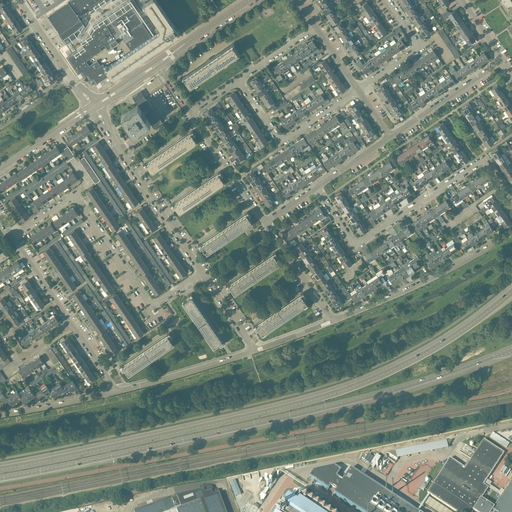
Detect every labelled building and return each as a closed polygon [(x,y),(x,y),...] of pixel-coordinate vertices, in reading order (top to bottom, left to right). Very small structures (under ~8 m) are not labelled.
[(74,0),(70,0),(68,2),(79,17),(84,25),(88,19),(86,17),(74,0)] [(74,0),(86,17),(88,19),(90,15),(91,14),(89,11),(89,10),(82,0),(74,0)] [(89,0),(82,0),(89,10),(89,11),(91,14),(97,10),(96,9),(89,0)] [(96,0),(89,0),(96,9),(101,6),(96,0)] [(107,65),(105,66),(106,67),(107,69),(110,74),(113,78),(138,60),(139,62),(158,50),(160,48),(159,46),(164,43),(165,45),(170,41),(169,39),(173,37),(174,38),(175,37),(176,38),(180,34),(179,32),(179,31),(178,31),(178,30),(177,30),(176,30),(171,23),(155,0),(147,0),(143,3),(142,4),(143,6),(145,5),(159,27),(159,31),(157,33),(154,35),(146,40),(131,50),(108,66),(107,65)] [(146,40),(154,35),(130,0),(130,1),(120,7),(124,12),(119,16),(123,21),(115,26),(118,31),(117,32),(113,35),(115,37),(117,40),(122,37),(122,36),(124,35),(128,40),(125,41),(131,50),(146,40)] [(325,0),(319,5),(322,9),(329,5),(332,3),(330,1),(328,3),(326,0),(325,0)] [(359,6),(363,11),(370,6),(366,1),(364,3),(362,0),(356,4),(358,7),(359,6)] [(448,0),(443,0),(440,2),(442,5),(437,8),(440,13),(446,9),(445,6),(446,5),(447,6),(448,5),(447,4),(450,3),(448,0)] [(511,0),(500,0),(511,17),(511,0)] [(403,6),(406,11),(413,6),(410,1),(403,6)] [(68,2),(47,16),(67,44),(64,40),(75,33),(77,37),(84,25),(79,17),(68,2)] [(8,9),(5,4),(0,7),(0,9),(2,13),(8,9)] [(322,9),(326,14),(333,10),(329,5),(322,9)] [(373,11),(370,6),(363,11),(366,16),(373,11)] [(416,11),(413,6),(406,11),(410,15),(416,11)] [(120,7),(114,12),(117,17),(119,16),(124,12),(120,7)] [(6,18),(12,14),(8,9),(2,13),(6,18)] [(455,9),(452,11),(451,11),(451,12),(449,13),(447,11),(442,15),(445,19),(448,22),(451,19),(458,15),(455,9)] [(326,14),(329,19),(336,15),(333,10),(326,14)] [(377,16),(373,11),(366,16),(363,18),(367,23),(370,21),(377,16)] [(410,15),(413,21),(420,16),(416,11),(410,15)] [(114,12),(102,19),(113,35),(117,32),(118,31),(115,26),(123,21),(119,16),(117,17),(114,12)] [(15,19),(12,14),(6,18),(9,23),(15,19)] [(329,19),(332,24),(339,20),(340,20),(342,18),(341,16),(338,18),(336,15),(329,19)] [(462,19),(458,15),(451,19),(455,24),(462,19)] [(380,21),(377,16),(370,21),(373,26),(380,21)] [(423,21),(420,16),(413,21),(416,25),(423,21)] [(12,28),(19,24),(15,19),(9,23),(12,28)] [(102,19),(97,23),(99,25),(106,36),(101,39),(105,44),(108,49),(119,42),(117,40),(115,37),(113,35),(102,19)] [(455,24),(458,29),(465,24),(462,19),(455,24)] [(373,26),(376,31),(383,26),(380,21),(373,26)] [(416,25),(420,30),(427,26),(423,21),(416,25)] [(334,27),(338,32),(344,27),(341,22),(334,27)] [(22,29),(19,24),(12,28),(16,33),(22,29)] [(96,24),(92,26),(101,39),(106,36),(99,25),(97,26),(96,24)] [(420,30),(423,35),(430,31),(431,32),(433,31),(429,24),(427,26),(420,30)] [(468,29),(465,24),(458,29),(461,34),(468,29)] [(92,26),(89,32),(91,35),(100,48),(105,44),(101,39),(92,26)] [(387,31),(383,26),(376,31),(380,36),(387,31)] [(348,32),(344,27),(338,32),(341,37),(348,32)] [(461,34),(465,39),(472,34),(468,29),(461,34)] [(341,37),(344,42),(351,37),(348,32),(341,37)] [(75,33),(64,40),(67,44),(69,42),(77,37),(75,33)] [(470,43),(472,42),(472,43),(473,42),(472,41),(475,39),(472,34),(465,39),(467,42),(462,45),(465,50),(471,46),(470,43)] [(91,35),(85,39),(96,54),(101,50),(100,48),(91,35)] [(22,47),(24,45),(30,41),(27,36),(19,42),(22,47)] [(344,42),(348,47),(354,42),(351,37),(344,42)] [(395,42),(400,49),(405,45),(403,42),(406,40),(404,37),(401,39),(401,38),(395,42)] [(85,39),(80,42),(84,47),(91,58),(96,54),(85,39)] [(34,46),(30,41),(24,45),(28,50),(34,46)] [(312,41),(307,44),(312,51),(317,48),(312,41)] [(348,47),(351,52),(358,47),(361,45),(360,42),(356,45),(354,42),(348,47)] [(390,56),(395,52),(390,45),(388,42),(386,43),(388,45),(384,47),(385,49),(390,56)] [(395,52),(400,49),(395,42),(390,45),(395,52)] [(304,46),(302,47),(307,54),(312,51),(307,44),(307,43),(304,45),(304,46)] [(233,44),(184,77),(190,86),(239,52),(233,44)] [(31,55),(37,51),(34,46),(28,50),(31,55)] [(76,59),(72,62),(79,73),(82,72),(90,66),(89,66),(86,61),(91,58),(84,47),(78,51),(82,56),(76,59)] [(302,47),(297,51),(302,58),(307,54),(302,47)] [(351,52),(354,56),(361,52),(358,47),(351,52)] [(385,59),(390,56),(385,49),(381,52),(385,59)] [(438,58),(433,49),(427,53),(432,60),(434,63),(436,62),(435,60),(438,58)] [(34,60),(40,56),(37,51),(31,55),(34,60)] [(78,51),(73,54),(76,59),(82,56),(78,51)] [(297,61),(302,58),(297,51),(292,54),(297,61)] [(381,52),(376,56),(380,62),(385,59),(381,52)] [(484,52),(479,55),(483,62),(489,59),(484,52)] [(427,63),(432,60),(427,53),(422,56),(427,63)] [(292,54),(287,57),(292,64),(297,61),(292,54)] [(478,66),(483,62),(479,55),(474,59),(478,66)] [(40,56),(34,60),(38,65),(44,61),(40,56)] [(375,66),(380,62),(376,56),(371,59),(375,66)] [(422,56),(417,60),(422,67),(427,63),(422,56)] [(287,68),(292,64),(287,57),(282,61),(287,68)] [(319,63),(317,60),(311,64),(315,69),(319,66),(322,69),(328,64),(325,59),(319,63)] [(371,59),(366,62),(370,69),(375,66),(371,59)] [(474,59),(469,62),(473,69),(478,66),(474,59)] [(90,66),(82,72),(85,77),(88,75),(101,65),(97,60),(89,66),(90,66)] [(361,67),(363,68),(362,69),(363,70),(363,69),(365,72),(370,69),(366,62),(363,64),(359,60),(355,63),(359,68),(361,67)] [(417,70),(422,67),(417,60),(412,63),(417,70)] [(41,70),(47,66),(44,61),(38,65),(41,70)] [(282,61),(277,64),(282,71),(287,68),(282,61)] [(468,73),(473,69),(469,62),(464,66),(468,73)] [(412,63),(408,66),(412,73),(417,70),(412,63)] [(101,65),(88,75),(91,80),(94,78),(107,69),(106,67),(103,64),(101,65)] [(282,71),(277,64),(272,67),(276,73),(273,75),(278,82),(282,78),(279,73),(282,71)] [(325,74),(332,69),(333,68),(331,65),(330,66),(328,64),(322,69),(325,74)] [(44,75),(51,71),(47,66),(41,70),(44,75)] [(407,77),(412,73),(408,66),(403,70),(407,77)] [(455,74),(456,75),(455,76),(456,77),(457,76),(459,79),(464,76),(459,69),(456,71),(453,66),(448,69),(452,75),(455,74)] [(464,66),(459,69),(464,76),(468,73),(464,66)] [(3,67),(0,68),(0,73),(2,76),(4,80),(9,76),(7,73),(8,72),(5,68),(4,69),(3,67)] [(107,69),(94,78),(97,83),(99,82),(110,74),(107,69)] [(325,74),(328,79),(335,74),(332,69),(325,74)] [(403,70),(398,73),(402,80),(407,77),(403,70)] [(54,76),(51,71),(44,75),(48,80),(54,76)] [(404,82),(402,80),(398,73),(393,77),(398,85),(404,82)] [(339,79),(335,74),(328,79),(332,84),(339,79)] [(453,83),(455,82),(450,75),(445,78),(450,85),(450,87),(454,85),(453,83)] [(253,86),(260,81),(257,76),(250,80),(253,86)] [(445,89),(450,85),(445,78),(440,82),(445,89)] [(332,84),(335,89),(342,84),(339,79),(332,84)] [(264,86),(260,81),(253,86),(257,91),(264,86)] [(440,82),(435,85),(440,92),(445,89),(440,82)] [(27,86),(25,83),(22,85),(28,94),(33,90),(32,88),(30,85),(29,84),(27,86)] [(379,93),(386,88),(383,83),(376,88),(379,93)] [(345,89),(342,84),(335,89),(338,94),(345,89)] [(19,91),(23,97),(28,94),(22,85),(20,87),(22,89),(19,91)] [(435,95),(440,92),(435,85),(430,88),(435,95)] [(495,95),(501,90),(497,85),(491,89),(495,95)] [(260,96),(267,91),(264,86),(257,91),(260,96)] [(321,94),(324,93),(320,87),(315,90),(319,95),(315,97),(320,104),(325,100),(321,94)] [(390,93),(386,88),(379,93),(383,98),(390,93)] [(430,88),(425,92),(430,99),(435,95),(430,88)] [(495,95),(498,100),(505,96),(501,90),(495,95)] [(23,97),(19,91),(14,94),(18,100),(23,97)] [(231,101),(238,96),(234,91),(227,96),(231,101)] [(271,96),(267,91),(260,96),(264,101),(271,96)] [(132,97),(137,104),(145,98),(141,92),(132,97)] [(425,102),(430,99),(425,92),(420,95),(425,102)] [(383,98),(386,103),(393,98),(390,93),(383,98)] [(13,104),(18,100),(14,94),(9,98),(13,104)] [(420,95),(415,98),(420,105),(425,102),(420,95)] [(3,100),(8,107),(13,104),(9,98),(8,96),(3,100)] [(241,101),(238,96),(231,101),(234,106),(241,101)] [(267,106),(274,101),(271,96),(264,101),(267,106)] [(499,107),(502,105),(508,101),(505,96),(498,100),(500,103),(498,105),(499,107)] [(163,122),(146,97),(137,103),(138,105),(121,116),(134,134),(151,123),(154,128),(163,122)] [(315,107),(320,104),(315,97),(310,100),(315,107)] [(0,99),(0,105),(3,111),(8,107),(3,100),(2,98),(0,99)] [(396,103),(393,98),(386,103),(389,108),(396,103)] [(415,109),(420,105),(415,98),(410,102),(415,109)] [(281,100),(276,104),(274,101),(267,106),(270,111),(276,107),(278,109),(286,104),(284,102),(282,103),(281,100)] [(310,100),(306,104),(310,110),(315,107),(310,100)] [(234,106),(237,111),(244,106),(241,101),(234,106)] [(502,105),(506,111),(511,106),(508,101),(502,105)] [(351,112),(358,108),(355,102),(348,107),(351,112)] [(460,110),(462,113),(463,112),(465,115),(473,109),(472,107),(470,108),(468,105),(470,104),(468,102),(461,107),(462,109),(460,110)] [(389,108),(393,113),(400,108),(396,103),(389,108)] [(305,114),(310,110),(306,104),(301,107),(305,114)] [(247,111),(244,106),(237,111),(241,116),(247,111)] [(207,117),(214,112),(211,107),(204,112),(207,117)] [(301,107),(296,110),(300,117),(305,114),(301,107)] [(361,112),(358,108),(351,112),(354,117),(361,112)] [(403,113),(400,108),(393,113),(396,118),(403,113)] [(465,115),(469,120),(475,116),(477,114),(473,109),(465,115)] [(295,121),(300,117),(296,110),(291,114),(295,121)] [(241,116),(244,121),(251,116),(252,115),(250,112),(249,113),(247,111),(241,116)] [(216,115),(214,112),(207,117),(210,122),(217,117),(220,115),(219,114),(216,115)] [(291,124),(295,121),(291,114),(290,112),(285,116),(286,117),(291,124)] [(357,123),(358,122),(365,117),(361,112),(354,117),(353,118),(357,123)] [(342,119),(340,121),(338,119),(339,119),(338,118),(336,115),(330,119),(335,126),(338,124),(341,128),(346,125),(342,119)] [(254,121),(251,116),(244,121),(247,126),(254,121)] [(469,120),(472,125),(479,121),(475,116),(469,120)] [(210,122),(214,127),(221,122),(217,117),(210,122)] [(286,127),(291,124),(286,117),(281,120),(286,127)] [(368,122),(365,117),(358,122),(361,127),(368,122)] [(330,119),(325,122),(330,129),(335,126),(330,119)] [(247,126),(251,131),(258,126),(254,121),(247,126)] [(330,129),(325,122),(325,121),(322,123),(323,124),(320,126),(325,133),(330,129)] [(483,126),(479,121),(472,125),(476,131),(483,126)] [(224,127),(221,122),(214,127),(217,132),(224,127)] [(361,127),(365,132),(371,127),(368,122),(361,127)] [(446,127),(443,122),(440,123),(439,122),(435,124),(436,126),(440,132),(446,127)] [(87,125),(82,128),(87,135),(92,131),(87,125)] [(261,131),(258,126),(251,131),(254,136),(261,131)] [(320,126),(316,129),(320,136),(325,133),(320,126)] [(476,131),(480,136),(486,132),(483,126),(476,131)] [(217,132),(220,137),(228,132),(224,127),(217,132)] [(371,127),(365,132),(356,137),(358,140),(361,138),(360,138),(366,134),(368,137),(375,132),(371,127)] [(450,133),(446,127),(440,132),(436,134),(438,136),(442,134),(444,137),(450,133)] [(81,139),(87,135),(82,128),(77,132),(81,139)] [(315,139),(320,136),(316,129),(311,132),(315,139)] [(196,135),(193,130),(189,133),(190,134),(148,162),(147,161),(143,164),(146,168),(148,167),(152,172),(197,141),(194,136),(196,135)] [(254,136),(257,141),(264,136),(261,131),(254,136)] [(77,132),(72,135),(77,142),(81,139),(77,132)] [(231,137),(228,132),(220,137),(224,142),(231,137)] [(311,132),(306,136),(310,143),(315,139),(311,132)] [(490,137),(486,132),(480,136),(483,141),(490,137)] [(423,139),(427,145),(429,147),(432,145),(431,144),(433,142),(427,133),(424,135),(425,137),(423,139)] [(444,137),(447,142),(454,138),(450,133),(444,137)] [(357,148),(355,145),(356,145),(355,144),(354,142),(356,140),(352,134),(348,138),(351,142),(348,145),(352,151),(357,148)] [(72,145),(77,142),(72,135),(67,138),(72,145)] [(268,141),(264,136),(257,141),(261,146),(268,141)] [(224,142),(227,147),(234,142),(231,137),(224,142)] [(304,149),(309,146),(303,137),(298,141),(303,148),(304,149)] [(490,137),(483,141),(487,147),(494,142),(490,137)] [(446,147),(449,145),(451,148),(457,143),(454,138),(447,142),(444,145),(446,147)] [(422,148),(427,145),(423,139),(417,142),(422,148)] [(102,147),(99,141),(92,146),(96,151),(102,147)] [(298,151),(303,148),(298,141),(293,144),(298,151)] [(238,147),(234,142),(227,147),(231,152),(238,147)] [(417,142),(412,146),(416,152),(422,148),(417,142)] [(451,148),(454,153),(461,149),(457,143),(451,148)] [(293,154),(298,151),(293,144),(288,148),(293,154)] [(348,155),(352,151),(348,145),(343,148),(348,155)] [(60,151),(56,146),(51,149),(56,156),(61,152),(60,151)] [(411,156),(416,152),(412,146),(407,149),(411,156)] [(106,151),(102,147),(96,151),(99,156),(106,151)] [(231,152),(234,157),(241,152),(238,147),(231,152)] [(491,153),(495,158),(501,154),(496,147),(490,151),(492,153),(491,153)] [(288,158),(293,154),(288,148),(283,151),(288,158)] [(343,148),(338,151),(343,158),(348,155),(343,148)] [(46,153),(51,159),(56,156),(51,149),(46,153)] [(407,149),(401,153),(406,159),(411,156),(407,149)] [(465,154),(461,149),(454,153),(458,159),(465,154)] [(109,156),(106,151),(99,156),(102,161),(109,156)] [(283,151),(278,154),(283,161),(288,158),(283,151)] [(338,162),(343,158),(338,151),(333,155),(338,162)] [(243,155),(241,152),(234,157),(237,162),(245,156),(244,154),(243,155)] [(46,163),(51,159),(46,153),(41,156),(46,163)] [(400,163),(406,159),(401,153),(396,157),(394,159),(397,162),(399,161),(400,163)] [(279,164),(283,161),(278,154),(274,158),(279,164)] [(465,154),(458,159),(462,164),(468,159),(465,154)] [(505,159),(501,154),(495,158),(499,163),(505,159)] [(326,155),(321,159),(328,168),(333,165),(328,158),(326,155)] [(333,155),(328,158),(333,165),(338,162),(333,155)] [(41,166),(46,163),(41,156),(36,159),(41,166)] [(102,161),(106,166),(112,162),(109,156),(102,161)] [(274,158),(268,161),(273,168),(279,164),(274,158)] [(36,169),(41,166),(36,159),(31,163),(36,169)] [(499,163),(502,169),(509,164),(505,159),(499,163)] [(444,170),(450,166),(445,160),(440,164),(444,170)] [(268,171),(273,168),(268,161),(264,165),(268,171)] [(389,161),(384,165),(388,171),(394,167),(395,169),(397,167),(394,163),(392,165),(389,161)] [(112,162),(106,166),(105,167),(108,172),(115,167),(112,162)] [(31,173),(36,169),(31,163),(26,166),(31,173)] [(321,163),(316,166),(320,173),(326,170),(321,163)] [(439,174),(444,170),(440,164),(435,167),(439,174)] [(511,169),(509,164),(502,169),(506,174),(511,169)] [(390,174),(388,171),(384,165),(379,169),(383,175),(385,178),(390,174)] [(26,176),(31,173),(26,166),(21,170),(26,176)] [(259,169),(257,166),(256,166),(251,169),(253,172),(247,176),(250,181),(257,176),(258,176),(256,173),(260,170),(259,170),(259,169)] [(315,177),(320,173),(316,166),(311,170),(315,177)] [(118,172),(115,167),(108,172),(112,177),(118,172)] [(435,167),(429,171),(434,177),(439,174),(435,167)] [(424,175),(428,181),(434,177),(429,171),(427,168),(422,172),(424,175)] [(378,178),(383,175),(379,169),(373,172),(378,178)] [(21,180),(26,176),(21,170),(16,173),(20,179),(21,180)] [(67,174),(68,176),(73,183),(78,180),(72,170),(67,174)] [(311,170),(306,173),(311,180),(315,177),(311,170)] [(223,175),(220,171),(216,173),(217,174),(175,203),(175,202),(171,204),(174,209),(176,207),(180,213),(225,182),(221,176),(223,175)] [(20,179),(16,173),(16,172),(11,176),(15,182),(20,179)] [(118,172),(112,177),(115,182),(122,177),(118,172)] [(372,182),(378,178),(373,172),(368,176),(372,182)] [(306,183),(311,180),(306,173),(301,177),(306,183)] [(488,177),(487,178),(484,173),(478,177),(484,186),(491,181),(488,177)] [(424,175),(419,178),(423,185),(425,183),(426,184),(429,182),(428,181),(424,175)] [(10,186),(15,182),(11,176),(6,179),(10,186)] [(70,185),(73,183),(68,176),(63,180),(68,187),(70,185)] [(261,181),(257,176),(250,181),(254,186),(261,181)] [(367,186),(372,182),(368,176),(363,180),(367,186)] [(125,182),(122,177),(115,182),(119,187),(125,182)] [(301,177),(296,180),(301,187),(306,183),(301,177)] [(478,177),(473,181),(477,187),(480,185),(482,188),(485,186),(484,186),(478,177)] [(419,178),(413,182),(412,180),(409,181),(412,186),(415,185),(417,189),(423,185),(419,178)] [(1,182),(5,189),(10,186),(6,179),(1,182)] [(58,183),(63,190),(68,187),(63,180),(58,183)] [(296,190),(301,187),(296,180),(291,183),(296,190)] [(362,189),(367,186),(363,180),(357,183),(362,189)] [(254,186),(257,191),(264,186),(261,181),(254,186)] [(473,181),(468,184),(472,191),(477,187),(473,181)] [(125,182),(119,187),(122,192),(129,187),(125,182)] [(411,193),(411,192),(413,190),(407,182),(405,184),(407,187),(404,188),(402,186),(399,187),(406,197),(411,193)] [(58,193),(63,190),(58,183),(53,187),(58,193)] [(291,183),(286,187),(291,194),(296,190),(291,183)] [(356,193),(362,189),(357,183),(352,187),(356,193)] [(467,194),(472,191),(468,184),(463,188),(467,194)] [(267,191),(264,186),(257,191),(261,196),(267,191)] [(53,187),(48,190),(53,197),(58,193),(53,187)] [(96,192),(93,187),(86,191),(90,196),(96,192)] [(132,192),(129,187),(122,192),(125,196),(132,192)] [(286,197),(291,194),(286,187),(281,190),(286,197)] [(399,192),(396,194),(400,200),(406,197),(399,187),(397,189),(399,192)] [(463,188),(457,192),(461,198),(467,194),(463,188)] [(48,200),(53,197),(48,190),(43,193),(48,200)] [(269,194),(267,191),(261,196),(264,201),(271,196),(273,194),(272,192),(269,194)] [(338,201),(345,197),(341,191),(335,196),(338,201)] [(96,192),(90,196),(93,201),(100,197),(96,192)] [(129,201),(135,197),(132,192),(125,196),(129,201)] [(456,202),(461,198),(457,192),(452,195),(452,196),(450,198),(454,204),(456,202)] [(43,203),(48,200),(43,193),(38,197),(43,203)] [(395,204),(400,200),(396,194),(391,198),(395,204)] [(487,207),(490,205),(496,200),(493,195),(484,201),(487,207)] [(274,201),(271,196),(264,201),(267,206),(274,201)] [(19,202),(15,197),(9,201),(12,206),(19,202)] [(43,203),(38,197),(34,200),(38,207),(43,203)] [(103,202),(100,197),(93,201),(96,206),(103,202)] [(139,202),(135,197),(129,201),(132,206),(139,202)] [(348,202),(345,197),(338,201),(342,207),(348,202)] [(384,211),(390,207),(385,201),(384,198),(380,201),(382,203),(380,205),(384,211)] [(390,207),(395,204),(391,198),(385,201),(390,207)] [(440,203),(445,210),(450,206),(452,204),(450,200),(447,202),(446,200),(440,203)] [(500,206),(496,200),(490,205),(494,210),(500,206)] [(22,207),(19,202),(12,206),(15,211),(22,207)] [(103,202),(96,206),(100,211),(106,207),(103,202)] [(342,207),(346,212),(352,208),(355,206),(353,204),(350,205),(348,202),(342,207)] [(439,213),(445,210),(440,203),(435,207),(439,213)] [(379,215),(384,211),(380,205),(375,208),(379,215)] [(497,215),(504,211),(500,206),(494,210),(497,215)] [(19,216),(25,212),(22,207),(15,211),(19,216)] [(74,207),(69,211),(73,217),(78,214),(74,207)] [(110,212),(106,207),(100,211),(103,216),(110,212)] [(139,217),(146,212),(143,207),(136,212),(139,217)] [(430,210),(434,217),(439,213),(435,207),(430,210)] [(327,213),(324,210),(323,211),(321,208),(320,208),(319,208),(317,209),(318,210),(315,212),(319,218),(325,214),(327,213)] [(356,213),(352,208),(346,212),(349,217),(356,213)] [(374,218),(379,215),(375,208),(369,212),(374,218)] [(430,210),(424,214),(429,220),(434,217),(430,210)] [(68,221),(73,217),(69,211),(63,214),(68,221)] [(249,217),(251,216),(248,211),(244,214),(245,215),(203,243),(202,242),(198,245),(201,249),(203,248),(204,250),(205,250),(207,253),(252,222),(249,217)] [(507,216),(504,211),(497,215),(501,221),(507,216)] [(29,217),(25,212),(19,216),(22,221),(29,217)] [(110,212),(103,216),(107,221),(113,217),(110,212)] [(146,212),(139,217),(143,222),(149,217),(146,212)] [(314,222),(319,218),(315,212),(310,215),(314,222)] [(349,217),(353,222),(359,218),(356,213),(349,217)] [(63,224),(68,221),(63,214),(59,217),(63,224)] [(429,220),(424,214),(419,218),(423,224),(426,228),(429,226),(426,222),(429,220)] [(310,215),(304,219),(309,225),(314,222),(310,215)] [(507,216),(501,221),(505,226),(511,222),(507,216)] [(58,228),(63,224),(59,217),(54,221),(58,228)] [(117,222),(113,217),(107,221),(110,226),(117,222)] [(149,217),(143,222),(146,227),(153,222),(149,217)] [(363,224),(359,218),(353,222),(355,226),(356,228),(363,224)] [(426,228),(423,224),(419,218),(413,222),(414,222),(419,230),(422,228),(423,230),(426,228)] [(304,229),(309,225),(304,219),(299,223),(302,226),(304,229)] [(117,222),(110,226),(113,231),(120,226),(117,222)] [(156,226),(153,222),(146,227),(144,229),(147,234),(156,227),(156,226)] [(414,222),(411,224),(418,233),(420,231),(419,230),(414,222)] [(51,223),(46,226),(50,233),(55,230),(51,223)] [(294,226),(298,233),(304,229),(302,226),(299,223),(294,226)] [(363,224),(356,228),(360,233),(366,229),(363,224)] [(414,230),(410,224),(407,226),(402,229),(406,236),(414,230)] [(483,227),(488,234),(493,230),(489,224),(483,227)] [(50,233),(46,226),(40,230),(45,237),(50,233)] [(298,233),(294,226),(289,230),(293,236),(298,233)] [(330,231),(327,226),(320,230),(324,235),(330,231)] [(488,234),(483,227),(478,231),(482,237),(488,234)] [(75,229),(68,234),(71,239),(78,234),(75,229)] [(119,239),(125,234),(122,229),(115,234),(119,239)] [(401,239),(406,236),(402,229),(397,233),(401,239)] [(45,237),(40,230),(35,233),(40,240),(45,237)] [(283,237),(284,239),(286,238),(287,240),(293,236),(289,230),(283,234),(284,235),(283,237)] [(327,240),(334,236),(330,231),(324,235),(326,238),(322,240),(324,243),(327,240)] [(482,237),(478,231),(473,235),(477,241),(482,237)] [(40,240),(35,233),(31,237),(35,243),(40,240)] [(153,237),(157,243),(164,238),(160,233),(153,237)] [(401,239),(397,233),(391,237),(396,243),(401,239)] [(82,239),(78,234),(71,239),(75,244),(82,239)] [(129,239),(125,234),(119,239),(122,244),(129,239)] [(477,241),(473,235),(468,238),(472,245),(477,241)] [(337,242),(334,236),(327,240),(324,243),(326,246),(329,243),(331,246),(337,242)] [(390,247),(396,243),(391,237),(386,240),(390,247)] [(167,243),(164,238),(157,243),(160,247),(167,243)] [(472,245),(468,238),(462,242),(466,248),(472,245)] [(82,239),(75,244),(78,249),(85,244),(82,239)] [(125,249),(132,244),(129,239),(122,244),(125,249)] [(390,247),(386,240),(381,244),(385,250),(390,247)] [(305,248),(302,242),(295,247),(299,252),(305,248)] [(341,247),(337,242),(331,246),(335,251),(341,247)] [(167,243),(160,247),(164,252),(170,248),(167,243)] [(453,243),(448,246),(452,253),(458,249),(453,243)] [(88,249),(85,244),(78,249),(81,254),(87,250),(88,249)] [(135,249),(132,244),(125,249),(129,254),(135,249)] [(380,254),(385,250),(381,244),(375,248),(380,254)] [(441,248),(443,250),(447,256),(452,253),(448,246),(445,248),(444,246),(441,248)] [(46,256),(53,252),(49,247),(43,251),(46,256)] [(345,252),(341,247),(335,251),(331,254),(333,256),(336,254),(338,257),(345,252)] [(174,253),(170,248),(164,252),(167,257),(174,253)] [(309,253),(305,248),(299,252),(303,257),(309,253)] [(380,254),(375,248),(370,251),(374,258),(380,254)] [(132,259),(139,254),(135,249),(129,254),(132,259)] [(81,254),(84,259),(91,255),(87,250),(81,254)] [(436,264),(441,260),(437,254),(434,250),(429,253),(436,264)] [(447,256),(443,250),(437,254),(441,260),(447,256)] [(276,258),(278,256),(275,251),(271,254),(272,255),(230,283),(226,285),(229,290),(231,288),(235,293),(280,263),(276,258)] [(369,261),(374,258),(370,251),(365,255),(369,261)] [(56,257),(53,252),(46,256),(50,261),(56,257)] [(303,257),(306,263),(313,258),(311,256),(313,255),(311,252),(309,253),(303,257)] [(348,258),(345,252),(338,257),(342,262),(348,258)] [(174,253),(167,257),(170,262),(177,258),(174,253)] [(426,261),(431,267),(436,264),(429,253),(427,255),(429,259),(426,261)] [(142,259),(139,254),(132,259),(136,264),(142,259)] [(94,260),(91,255),(84,259),(87,265),(94,260)] [(411,264),(415,270),(421,266),(423,264),(418,256),(410,262),(411,264)] [(53,266),(60,262),(56,257),(50,261),(53,266)] [(180,263),(177,258),(170,262),(174,267),(180,263)] [(316,264),(313,258),(306,263),(310,268),(316,264)] [(346,267),(352,263),(348,258),(342,262),(346,267)] [(139,269),(146,264),(142,259),(136,264),(139,269)] [(87,265),(91,269),(98,265),(94,260),(87,265)] [(18,272),(23,269),(18,261),(13,264),(18,272)] [(63,267),(60,262),(53,266),(56,271),(63,267)] [(180,270),(184,268),(180,263),(174,267),(177,272),(180,270)] [(18,272),(13,264),(8,267),(13,275),(18,272)] [(149,269),(146,264),(139,269),(142,274),(149,269)] [(314,273),(320,269),(316,264),(310,268),(314,273)] [(410,274),(415,270),(411,264),(406,267),(410,274)] [(101,270),(98,265),(91,269),(94,275),(101,270)] [(405,277),(410,274),(406,267),(404,265),(399,269),(405,277)] [(13,275),(8,267),(3,271),(8,279),(13,275)] [(60,276),(67,272),(63,267),(56,271),(60,276)] [(187,273),(184,268),(180,270),(177,272),(181,277),(187,273)] [(142,274),(145,279),(152,275),(148,270),(149,269),(142,274)] [(324,274),(320,269),(314,273),(317,279),(324,274)] [(393,272),(399,281),(405,277),(399,269),(393,272)] [(94,275),(97,279),(104,275),(101,270),(94,275)] [(8,279),(3,271),(0,272),(0,277),(3,282),(8,279)] [(70,276),(67,272),(60,276),(63,281),(70,276)] [(393,272),(388,276),(394,285),(399,281),(393,272)] [(327,280),(324,274),(317,279),(321,284),(327,280)] [(108,280),(104,275),(97,279),(101,284),(108,280)] [(155,280),(152,275),(145,279),(148,284),(155,280)] [(73,281),(70,276),(63,281),(66,286),(73,281)] [(383,283),(378,276),(373,280),(377,286),(383,283)] [(22,284),(25,289),(31,285),(28,280),(22,284)] [(111,285),(108,280),(101,284),(104,289),(111,285)] [(158,285),(155,280),(148,284),(152,289),(158,285)] [(325,289),(331,285),(327,280),(321,284),(325,289)] [(372,290),(377,286),(373,280),(367,283),(372,290)] [(70,291),(77,286),(73,281),(66,286),(70,291)] [(331,285),(325,289),(328,295),(335,290),(333,288),(336,286),(334,283),(331,285)] [(366,294),(372,290),(367,283),(362,287),(366,294)] [(34,290),(31,285),(25,289),(28,294),(34,290)] [(114,290),(111,285),(104,289),(108,294),(114,290)] [(162,290),(158,285),(152,289),(155,294),(162,290)] [(364,296),(365,296),(367,295),(367,294),(366,294),(362,287),(357,291),(361,297),(364,296)] [(1,295),(2,297),(3,297),(11,292),(9,289),(1,295)] [(79,289),(72,294),(75,299),(82,294),(79,289)] [(32,299),(38,295),(34,290),(28,294),(32,299)] [(338,296),(335,290),(328,295),(332,300),(338,296)] [(356,301),(361,297),(357,291),(351,295),(356,301)] [(306,297),(303,292),(299,295),(300,296),(258,324),(257,323),(253,326),(256,330),(259,329),(262,334),(307,303),(304,298),(306,297)] [(75,299),(78,304),(85,299),(87,297),(84,293),(82,294),(75,299)] [(105,302),(110,298),(113,302),(120,297),(116,293),(110,297),(109,296),(104,300),(105,302)] [(188,298),(183,302),(214,347),(219,343),(221,346),(225,343),(223,339),(221,340),(193,298),(194,297),(191,293),(187,296),(188,298)] [(41,300),(38,295),(32,299),(35,304),(41,300)] [(342,301),(338,296),(332,300),(336,306),(342,301)] [(123,302),(120,297),(113,302),(116,307),(123,302)] [(89,304),(85,299),(78,304),(82,309),(89,304)] [(41,300),(35,304),(39,309),(45,305),(41,300)] [(10,306),(7,302),(1,305),(4,310),(10,306)] [(127,307),(123,302),(116,307),(120,312),(127,307)] [(85,314),(92,309),(89,304),(82,309),(85,314)] [(8,315),(13,312),(10,306),(4,310),(8,315)] [(130,312),(127,307),(120,312),(123,317),(130,312)] [(95,314),(92,309),(85,314),(89,319),(95,314)] [(11,320),(17,316),(13,312),(8,315),(6,316),(8,319),(9,318),(11,320)] [(134,318),(130,312),(123,317),(127,322),(134,318)] [(99,319),(95,314),(89,319),(92,324),(99,319)] [(17,316),(11,320),(14,326),(16,328),(24,323),(19,315),(17,316)] [(55,315),(50,319),(54,325),(59,321),(55,315)] [(137,322),(134,318),(127,322),(130,327),(137,322)] [(49,328),(54,325),(50,319),(45,322),(49,328)] [(95,329),(102,324),(99,319),(92,324),(95,329)] [(40,325),(44,331),(49,328),(45,322),(40,325)] [(140,327),(137,322),(130,327),(134,332),(140,327)] [(106,329),(102,324),(95,329),(99,334),(105,330),(106,329)] [(39,335),(44,331),(40,325),(35,329),(39,335)] [(140,327),(134,332),(137,337),(144,332),(140,327)] [(30,332),(34,338),(39,335),(35,329),(30,332)] [(101,339),(108,335),(105,330),(99,334),(98,334),(101,339)] [(29,341),(34,338),(30,332),(25,335),(29,341)] [(124,363),(120,366),(123,371),(125,369),(128,374),(174,343),(170,338),(172,337),(169,332),(166,335),(166,336),(124,364),(124,363)] [(29,341),(25,335),(20,339),(24,345),(29,341)] [(111,340),(108,335),(101,339),(105,344),(111,340)] [(61,342),(64,347),(71,342),(72,341),(71,339),(70,340),(68,337),(61,342)] [(115,345),(111,340),(105,344),(108,349),(115,345)] [(75,347),(71,342),(64,347),(68,352),(75,347)] [(117,343),(115,345),(108,349),(111,355),(121,348),(117,343)] [(71,357),(78,352),(75,347),(68,352),(71,357)] [(81,357),(78,352),(71,357),(75,362),(81,357)] [(44,363),(39,356),(34,360),(39,366),(44,363)] [(78,367),(85,362),(81,357),(75,362),(78,367)] [(34,370),(39,366),(34,360),(29,363),(34,370)] [(88,367),(85,362),(78,367),(81,372),(88,367)] [(29,373),(34,370),(29,363),(24,366),(29,373)] [(61,363),(56,367),(59,371),(64,368),(61,363)] [(24,377),(29,373),(24,366),(19,370),(24,377)] [(59,371),(56,367),(51,370),(52,372),(54,375),(59,371)] [(92,372),(88,367),(81,372),(85,377),(92,372)] [(95,377),(92,372),(85,377),(90,384),(94,381),(93,379),(95,377)] [(77,388),(72,380),(67,384),(72,391),(77,388)] [(60,394),(64,391),(65,391),(62,387),(59,383),(54,386),(60,394)] [(67,395),(72,391),(67,384),(62,387),(65,391),(64,391),(67,395)] [(47,396),(51,393),(52,393),(49,390),(46,385),(41,389),(47,396)] [(25,392),(30,399),(35,396),(29,386),(24,390),(25,392)] [(54,397),(60,394),(54,386),(49,390),(52,393),(51,393),(54,397)] [(41,400),(47,396),(41,389),(36,392),(41,400)] [(17,401),(22,398),(20,395),(17,391),(12,394),(17,401)] [(30,399),(25,392),(20,395),(22,398),(25,402),(30,399)] [(5,395),(12,405),(17,401),(12,394),(11,393),(8,395),(7,394),(5,395)] [(492,433),(489,437),(501,444),(503,439),(492,433)] [(511,511),(511,479),(494,507),(481,499),(488,488),(483,485),(504,453),(483,440),(465,469),(449,459),(427,493),(456,511),(472,511),(473,511),(474,510),(476,511),(511,511)] [(398,461),(448,451),(448,448),(446,441),(396,452),(398,459),(398,461)] [(374,459),(368,455),(364,460),(370,464),(374,459)] [(336,491),(334,494),(361,511),(417,511),(351,468),(342,481),(337,477),(341,471),(334,466),(313,471),(309,477),(328,490),(330,487),(336,491)] [(236,497),(241,495),(235,480),(230,482),(236,497)] [(134,511),(225,511),(219,494),(213,495),(211,492),(205,493),(204,490),(176,496),(181,508),(176,509),(171,497),(134,511)] [(311,495),(323,503),(325,499),(313,491),(311,495)] [(328,511),(300,493),(293,495),(282,511),(328,511)]
